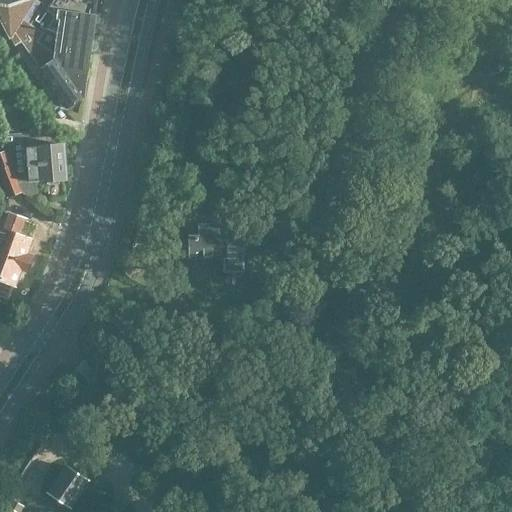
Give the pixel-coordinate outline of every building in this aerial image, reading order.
[(67,67),(85,71),(95,0),(51,0),(46,9),(42,7),(31,23),(30,23),(46,33),(41,41),(54,51),(53,58),(61,70),(67,67)] [(46,33),(30,23),(16,33),(41,68),(41,69),(68,107),(77,100),(82,98),(85,71),(67,67),(61,70),(53,58),(54,51),(41,41),(46,33)] [(15,149),(22,191),(22,192),(27,195),(28,195),(29,181),(40,180),(40,181),(66,179),(63,144),(36,146),(15,149)] [(22,191),(15,149),(7,150),(0,152),(0,172),(9,196),(22,191)] [(259,206),(255,218),(274,225),(278,213),(259,206)] [(0,300),(5,301),(12,282),(15,283),(21,268),(27,270),(33,255),(27,253),(31,239),(19,235),(25,220),(0,211),(0,300)] [(189,237),(190,257),(225,255),(245,255),(245,235),(225,235),(225,225),(199,226),(200,237),(189,237)] [(48,492),(71,507),(89,479),(66,464),(48,492)]
